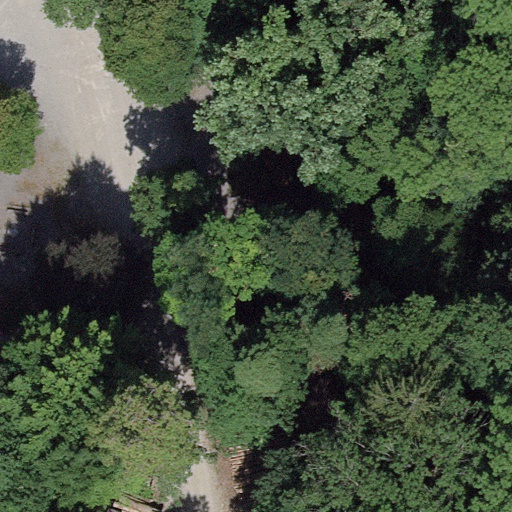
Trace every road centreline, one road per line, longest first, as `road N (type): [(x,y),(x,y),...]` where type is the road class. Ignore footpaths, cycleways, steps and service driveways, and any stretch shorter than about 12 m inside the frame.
road 1 (track): [(208,511),(126,218)]
road 2 (unclassified): [(83,0),(126,218)]
road 3 (track): [(0,346),(175,375)]
